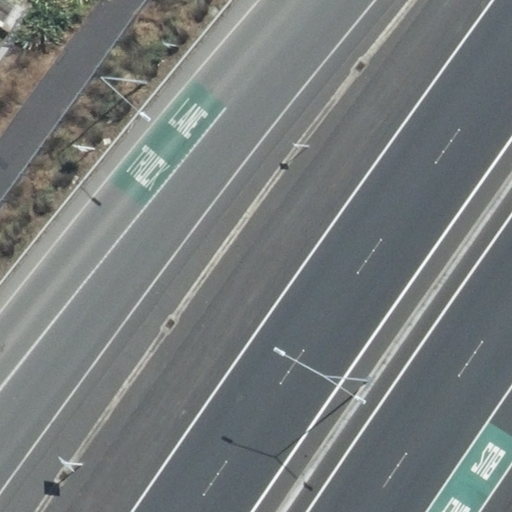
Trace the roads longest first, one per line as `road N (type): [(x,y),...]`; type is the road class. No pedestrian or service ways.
road 1 (motorway): [(0,441),(340,0)]
road 2 (motorway): [(211,511),(511,82)]
road 3 (motorway): [(511,294),(365,511)]
